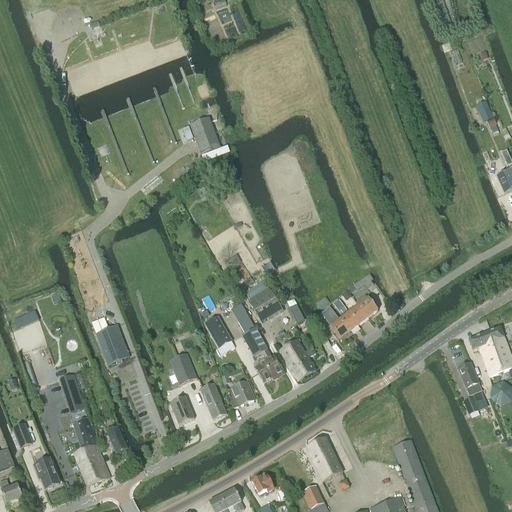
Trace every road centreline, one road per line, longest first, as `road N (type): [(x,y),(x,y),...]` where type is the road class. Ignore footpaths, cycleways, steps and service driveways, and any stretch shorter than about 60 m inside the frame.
road 1 (unclassified): [(118,492),(316,379),(511,239)]
road 2 (tertiary): [(168,511),(282,449),(511,293)]
